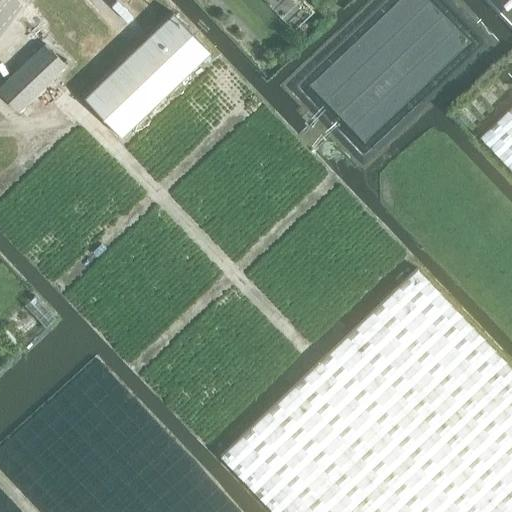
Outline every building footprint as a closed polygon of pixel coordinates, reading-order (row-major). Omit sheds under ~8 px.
[(511,0),(489,0),(511,24),(511,0)] [(172,13),(84,98),(121,136),(209,51),(172,13)] [(0,92),(17,111),(66,65),(45,42),(0,85),(0,92)] [(511,170),(511,105),(479,136),(511,170)] [(511,511),(511,369),(416,268),(221,454),(275,511),(511,511)]
